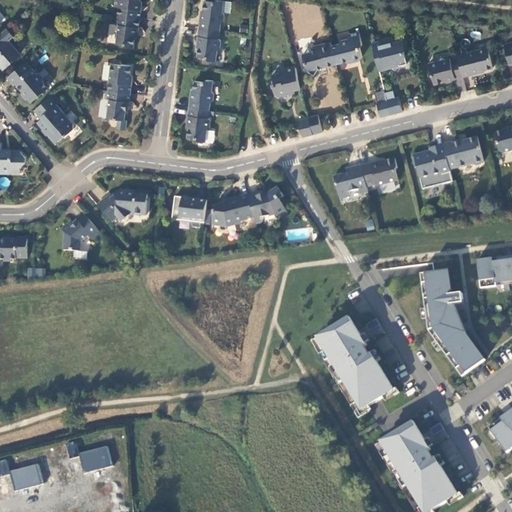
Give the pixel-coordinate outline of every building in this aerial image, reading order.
[(122,0),(122,7),(119,7),(118,16),(140,19),(142,6),(140,6),(140,0),(122,0)] [(201,20),(200,29),(221,31),(221,24),(225,22),(225,15),(223,12),(224,1),(217,0),(215,3),(205,2),(203,21),(201,20)] [(140,19),(118,16),(117,25),(120,25),(116,43),(127,47),(134,48),(136,31),(138,31),(140,19)] [(8,28),(0,34),(0,63),(4,69),(21,54),(8,39),(13,34),(8,28)] [(221,31),(200,29),(199,37),(200,37),(198,56),(207,58),(210,61),(217,62),(218,50),(221,48),(222,42),(220,39),(221,31)] [(331,42),(313,46),(314,51),(303,54),(306,66),(304,70),(314,76),(319,68),(349,61),(355,62),(360,61),(361,58),(362,57),(360,48),(363,45),(359,31),(349,34),(350,36),(348,39),(341,41),(339,44),(332,45),(331,42)] [(392,38),(373,44),(380,71),(407,64),(404,51),(406,49),(405,42),(402,40),(393,43),(392,38)] [(467,49),(457,52),(459,60),(463,77),(480,73),(480,71),(493,68),(489,47),(468,53),(467,49)] [(435,84),(463,77),(459,60),(451,61),(451,58),(429,64),(435,84)] [(27,61),(8,78),(15,86),(17,84),(26,95),(26,98),(29,99),(32,103),(49,88),(44,82),(44,78),(40,74),(37,74),(27,61)] [(109,91),(131,93),(133,81),(130,80),(132,66),(123,64),(121,62),(115,61),(112,63),(109,91)] [(302,88),(296,67),(285,69),(283,72),(273,75),(275,83),(273,84),(276,95),(279,96),(289,94),(289,92),(302,88)] [(191,99),(190,108),(210,111),(211,103),(214,101),(215,94),(212,92),(214,81),(207,80),(205,82),(195,81),(193,99),(191,99)] [(385,90),(375,93),(381,117),(391,115),(385,93),(385,90)] [(131,93),(109,91),(108,99),(110,100),(107,118),(124,120),(126,105),(129,106),(131,93)] [(391,115),(403,112),(399,97),(396,98),(394,91),(385,93),(391,115)] [(60,103),(53,95),(35,110),(42,118),(38,122),(56,144),(64,137),(74,129),(74,124),(57,105),(60,103)] [(210,111),(190,108),(189,117),(190,117),(188,137),(197,139),(199,141),(206,142),(208,130),(210,128),(211,120),(209,118),(210,111)] [(319,115),(309,117),(313,134),(323,132),(319,115)] [(309,117),(299,120),(303,137),(313,134),(309,117)] [(511,127),(509,128),(509,129),(496,133),(500,152),(503,154),(511,151),(511,127)] [(459,141),(444,145),(450,168),(457,166),(460,168),(473,165),(476,166),(483,164),(484,162),(478,138),(460,142),(459,141)] [(1,143),(0,142),(0,169),(1,169),(3,172),(10,172),(12,170),(13,168),(21,168),(26,163),(26,157),(22,152),(12,152),(12,154),(7,154),(7,152),(1,152),(1,143)] [(450,168),(444,145),(429,148),(431,154),(423,156),(422,154),(414,156),(413,158),(415,168),(417,168),(423,190),(453,182),(450,168)] [(380,161),(362,166),(368,188),(376,185),(376,186),(398,181),(396,171),(398,168),(396,158),(380,162),(380,161)] [(368,188),(362,166),(346,169),(347,173),(334,176),(339,195),(340,194),(341,196),(342,197),(343,198),(345,197),(346,197),(347,196),(348,194),(347,193),(359,190),(360,193),(368,191),(368,188)] [(255,218),(256,223),(263,222),(264,218),(264,217),(275,215),(276,215),(280,217),(287,212),(280,200),(284,197),(278,187),(267,194),(267,196),(263,197),(261,192),(249,195),(255,218)] [(109,196),(97,206),(112,223),(118,217),(122,222),(130,214),(147,216),(148,195),(137,194),(136,192),(119,190),(115,194),(116,196),(112,199),(109,196)] [(255,218),(249,195),(225,201),(225,202),(220,204),(221,206),(214,208),(212,225),(227,227),(235,225),(235,223),(255,218)] [(202,223),(205,224),(208,200),(192,199),(192,201),(189,201),(187,196),(183,198),(175,197),(173,219),(180,221),(186,218),(190,218),(193,228),(201,228),(202,223)] [(94,242),(102,234),(86,215),(75,225),(72,221),(62,229),(65,233),(64,250),(81,252),(82,241),(89,236),(94,242)] [(0,260),(17,260),(17,258),(28,259),(28,239),(7,239),(7,241),(0,240),(0,260)] [(511,259),(497,261),(497,258),(477,260),(481,289),(495,287),(495,283),(504,282),(505,292),(510,291),(508,281),(511,280),(511,259)] [(425,299),(429,331),(448,356),(452,354),(460,366),(457,369),(462,377),(486,360),(474,344),(470,346),(452,321),(448,290),(452,290),(450,270),(421,274),(422,284),(427,283),(429,298),(425,299)] [(367,345),(349,317),(310,342),(358,417),(369,410),(367,408),(375,403),(394,390),(372,353),(369,354),(365,347),(367,345)] [(464,384),(456,389),(459,394),(467,388),(464,384)] [(511,411),(489,428),(507,453),(511,449),(511,411)] [(434,511),(459,495),(436,458),(433,459),(429,451),(431,450),(414,422),(394,434),(375,445),(415,511),(434,511)] [(108,447),(79,455),(84,474),(113,466),(108,447)] [(39,465),(10,472),(15,492),(44,484),(39,465)]
